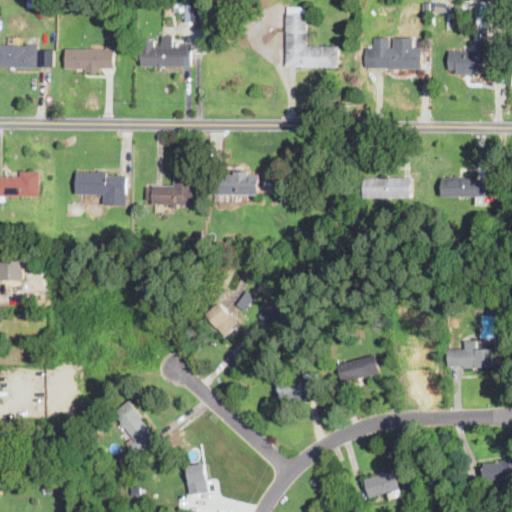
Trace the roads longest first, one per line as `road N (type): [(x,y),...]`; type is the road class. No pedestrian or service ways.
road 1 (residential): [(0,123),(511,126)]
road 2 (residential): [(263,511),(290,470),(353,430),(489,417)]
road 3 (residential): [(290,470),(172,365)]
